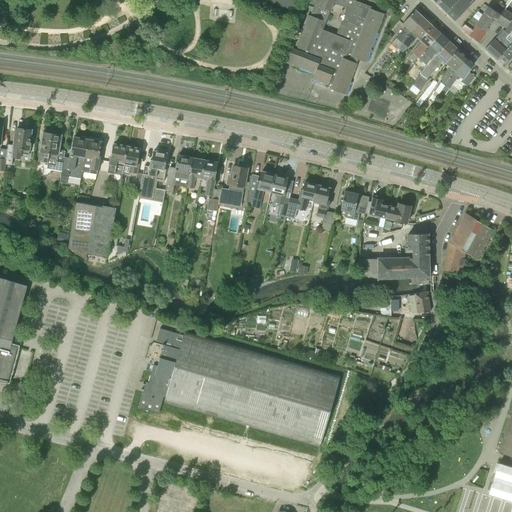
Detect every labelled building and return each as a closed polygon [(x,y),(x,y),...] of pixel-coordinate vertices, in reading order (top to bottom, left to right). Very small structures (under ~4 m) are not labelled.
[(267,0),(291,9),(294,0),(267,0)] [(371,9),(370,8),(371,7),(354,0),(312,0),(311,4),(314,5),(310,16),(308,15),(296,46),(298,47),(297,50),(290,47),(284,62),(314,74),(312,79),(331,86),(330,89),(345,95),(357,63),(358,59),(366,62),(384,14),(371,9)] [(441,0),(437,5),(446,13),(457,0),(441,0)] [(454,21),(455,21),(474,0),(457,0),(446,13),(454,21)] [(511,0),(501,15),(488,6),(484,13),(494,19),(493,20),(505,28),(511,19),(511,0)] [(486,32),(475,26),(484,13),(488,6),(484,3),(461,28),(469,36),(479,43),(486,32)] [(397,50),(402,43),(424,18),(415,10),(402,24),(406,28),(391,44),(397,50)] [(486,32),(493,20),(494,19),(484,13),(475,26),(486,32)] [(422,42),(433,27),(424,18),(402,43),(407,48),(417,37),(422,42)] [(417,63),(423,56),(442,34),(433,27),(422,42),(412,52),(413,53),(409,57),(414,62),(415,61),(417,63)] [(505,39),(508,35),(505,31),(503,30),(485,49),(497,60),(504,52),(511,58),(511,56),(511,43),(511,45),(505,39)] [(427,69),(449,41),(442,34),(423,56),(417,63),(420,66),(423,63),(426,65),(420,74),(415,81),(412,77),(399,94),(403,97),(412,84),(414,85),(427,69)] [(447,65),(459,50),(458,49),(449,41),(427,69),(414,85),(420,90),(428,80),(426,78),(442,61),(447,65)] [(437,91),(466,57),(459,50),(447,65),(451,68),(441,82),(440,81),(435,89),(437,91)] [(474,77),(468,72),(474,64),(466,57),(437,91),(440,93),(445,95),(459,76),(463,79),(461,82),(467,86),(474,77)] [(419,107),(438,84),(433,81),(415,104),(419,107)] [(8,145),(6,165),(12,165),(12,158),(21,159),(21,154),(22,150),(29,150),(32,128),(23,127),(23,129),(16,129),(16,135),(15,135),(14,146),(8,145)] [(42,141),(38,161),(47,163),(47,168),(62,170),(64,160),(57,159),(58,155),(57,155),(60,135),(59,135),(59,134),(45,132),(43,141),(42,141)] [(87,140),(88,138),(81,136),(80,138),(74,137),(72,152),(70,151),(69,158),(64,157),(64,160),(62,170),(60,182),(67,184),(68,177),(81,179),(82,170),(83,170),(84,162),(88,140),(87,140)] [(101,142),(102,140),(90,138),(89,140),(88,140),(84,162),(91,164),(90,169),(90,173),(97,174),(98,170),(97,170),(102,142),(101,142)] [(123,169),(127,145),(119,143),(119,145),(114,144),(112,156),(110,155),(107,173),(115,174),(116,168),(123,169)] [(130,172),(137,174),(139,164),(137,164),(140,149),(135,148),(135,146),(127,145),(123,169),(122,173),(129,174),(130,172)] [(139,192),(139,197),(150,199),(151,198),(152,198),(152,197),(153,197),(153,196),(154,189),(156,179),(163,180),(165,171),(164,171),(167,152),(159,151),(159,152),(153,152),(152,160),(149,160),(147,175),(143,175),(139,192)] [(173,192),(175,177),(188,179),(192,158),(188,158),(188,157),(178,155),(178,156),(177,156),(174,168),(169,167),(165,191),(173,192)] [(203,160),(202,159),(198,158),(197,159),(192,158),(188,179),(187,187),(191,188),(193,188),(195,177),(202,178),(205,160),(203,160)] [(202,178),(200,186),(206,187),(205,195),(213,196),(218,163),(205,160),(202,178)] [(219,200),(218,203),(224,204),(226,196),(240,198),(241,199),(247,167),(245,167),(245,166),(239,165),(239,166),(233,165),(230,177),(228,177),(226,184),(229,185),(229,190),(221,188),(219,200)] [(250,186),(247,202),(252,203),(254,198),(262,200),(264,191),(271,192),(275,175),(273,174),(273,173),(268,172),(268,173),(262,171),(259,181),(256,181),(255,187),(250,186)] [(133,190),(139,192),(143,174),(137,174),(133,190)] [(275,175),(271,192),(277,194),(275,203),(278,204),(283,205),(281,214),(286,215),(289,204),(291,195),(292,190),(285,188),(288,178),(281,176),(282,175),(276,174),(276,175),(275,175)] [(289,204),(286,215),(295,217),(296,209),(300,210),(305,211),(308,199),(313,201),(314,201),(317,185),(316,185),(315,183),(312,182),(311,184),(304,182),(301,193),(300,193),(299,197),(291,195),(289,204)] [(324,186),(323,185),(320,184),(319,185),(317,185),(314,201),(313,203),(319,204),(316,217),(324,219),(323,222),(333,224),(336,213),(326,211),(327,209),(328,209),(330,201),(327,200),(330,188),(324,186)] [(345,191),(340,210),(342,210),(341,214),(346,215),(345,217),(358,220),(359,213),(365,214),(369,197),(358,194),(358,193),(352,191),(351,193),(345,191)] [(379,199),(380,198),(375,197),(374,198),(373,198),(369,215),(386,219),(388,206),(380,204),(381,200),(379,199)] [(209,198),(207,210),(217,212),(218,203),(219,200),(209,198)] [(86,259),(87,254),(95,206),(76,203),(68,247),(77,253),(86,259)] [(388,206),(386,219),(406,223),(411,206),(398,204),(397,208),(388,206)] [(107,257),(116,209),(95,206),(87,254),(107,257)] [(477,260),(493,230),(466,213),(449,243),(443,271),(461,275),(466,253),(477,260)] [(429,278),(429,257),(429,234),(408,235),(408,249),(412,250),(412,257),(388,257),(388,251),(376,251),(377,259),(359,259),(359,274),(359,275),(363,275),(363,276),(365,276),(367,276),(368,278),(373,278),(375,278),(377,278),(377,280),(411,279),(429,278)] [(297,270),(299,259),(293,257),(290,269),(297,270)] [(0,379),(8,381),(8,380),(11,369),(13,363),(17,348),(17,347),(11,345),(13,338),(15,331),(25,295),(27,286),(15,282),(5,279),(7,271),(7,270),(0,268),(0,379)] [(427,291),(415,294),(418,313),(430,311),(427,291)] [(141,392),(137,407),(160,414),(164,402),(319,447),(341,374),(185,329),(183,335),(176,333),(160,328),(156,340),(164,343),(164,345),(163,345),(157,366),(152,365),(147,383),(144,382),(141,392)] [(511,407),(498,452),(511,456),(511,407)] [(488,493),(511,500),(511,467),(497,463),(488,493)]
